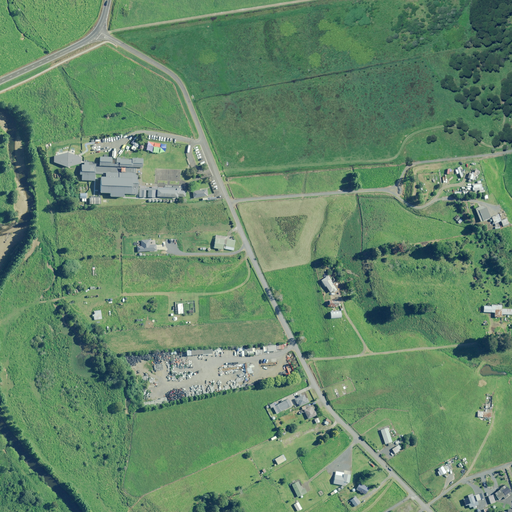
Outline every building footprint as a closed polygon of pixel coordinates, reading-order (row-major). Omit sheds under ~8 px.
[(140,157),(115,155),(114,165),(140,167),(140,157)] [(88,162),(83,162),(83,165),(81,165),(80,180),(94,181),(95,170),(94,165),(88,165),(88,162)] [(136,169),(127,168),(127,173),(105,172),(105,177),(101,177),(100,193),(110,193),(109,197),(123,197),(124,194),(137,195),(138,177),(136,177),(136,169)] [(474,180),(476,174),(478,175),(480,171),(475,170),(474,173),(472,172),(470,179),(474,180)] [(429,175),(425,176),(425,178),(423,178),(423,181),(425,181),(425,184),(432,183),(432,180),(431,180),(431,179),(430,179),(429,175)] [(177,187),(156,186),(155,195),(176,196),(176,195),(183,195),(184,189),(177,189),(177,187)] [(205,188),(190,189),(191,196),(205,194),(205,188)] [(491,217),(486,207),(482,205),(475,208),(481,222),(491,217)] [(498,214),(492,217),(494,224),(501,221),(503,226),(509,223),(507,218),(501,220),(498,214)] [(226,237),(215,235),(213,248),(223,249),(233,250),(234,239),(226,238),(226,237)] [(150,245),(149,240),(141,241),(141,246),(137,247),(137,252),(156,251),(156,245),(150,245)] [(328,275),(321,280),(325,286),(326,286),(330,292),(332,291),(334,293),(337,290),(331,281),(332,281),(328,275)] [(191,307),(183,307),(183,304),(176,304),(177,314),(184,314),(183,310),(191,309),(192,313),(195,313),(195,301),(191,301),(191,307)] [(491,306),(484,306),(483,312),(495,312),(494,317),(501,317),(501,314),(511,314),(511,308),(501,308),(501,305),(491,305),(491,306)] [(102,319),(100,310),(93,312),(94,320),(102,319)] [(340,311),(330,312),(331,319),(341,318),(340,311)] [(260,368),(260,362),(248,363),(249,368),(251,368),(252,373),(259,372),(258,368),(260,368)] [(306,399),(304,395),(294,400),(296,404),(297,403),(299,407),(309,402),(307,399),(306,399)] [(291,406),(288,399),(274,406),(273,403),(269,405),(270,408),(273,407),(276,414),(291,406)] [(314,411),(312,406),(303,410),(308,419),(316,415),(315,411),(314,411)] [(392,442),(387,428),(380,431),(385,444),(392,442)] [(401,448),(398,445),(392,450),(395,454),(399,451),(398,450),(401,448)] [(286,460),(283,455),(274,460),(278,465),(286,460)] [(447,470),(445,465),(437,469),(440,475),(446,473),(445,471),(447,470)] [(344,473),(335,471),(333,484),(345,486),(345,482),(348,483),(350,475),(343,474),(344,473)] [(302,490),(298,482),(291,485),(297,497),(306,493),(304,489),(302,490)] [(369,488),(360,483),(356,489),(365,495),(369,488)] [(511,494),(505,485),(498,490),(493,494),(498,500),(503,497),(504,499),(511,494)] [(478,505),(475,495),(466,499),(469,508),(478,505)] [(360,503),(355,497),(350,501),(355,507),(360,503)] [(302,509),(298,502),(293,505),(297,511),(302,509)]
